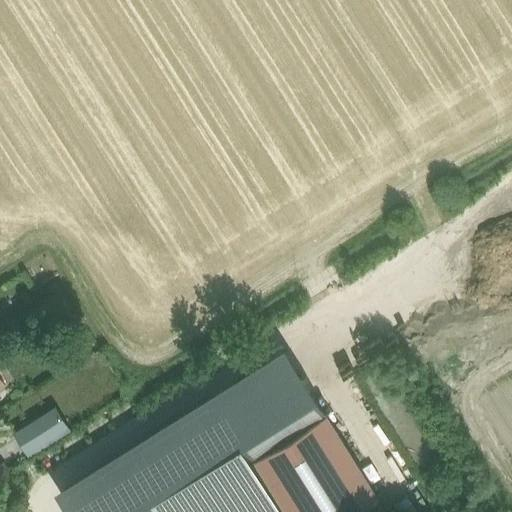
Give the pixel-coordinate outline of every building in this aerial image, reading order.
[(83,370),(103,359),(97,349),(78,359),(83,370)] [(286,351),(214,396),(62,491),(75,511),(281,511),(247,459),(324,410),(286,351)] [(58,405),(16,432),(28,451),(70,425),(58,405)] [(247,459),(281,511),(354,511),(377,498),(378,497),(324,410),(247,459)] [(0,465),(0,488),(1,491),(11,484),(0,465)]
